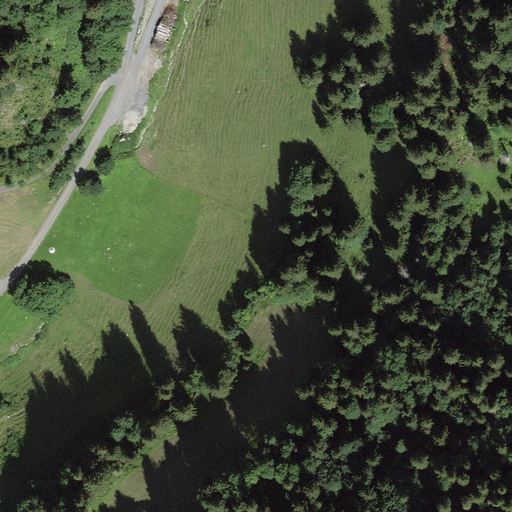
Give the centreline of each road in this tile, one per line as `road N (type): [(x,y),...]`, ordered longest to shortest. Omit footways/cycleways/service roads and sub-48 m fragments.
road 1 (track): [(0,294),(70,189),(157,0)]
road 2 (track): [(0,186),(56,157),(137,57)]
